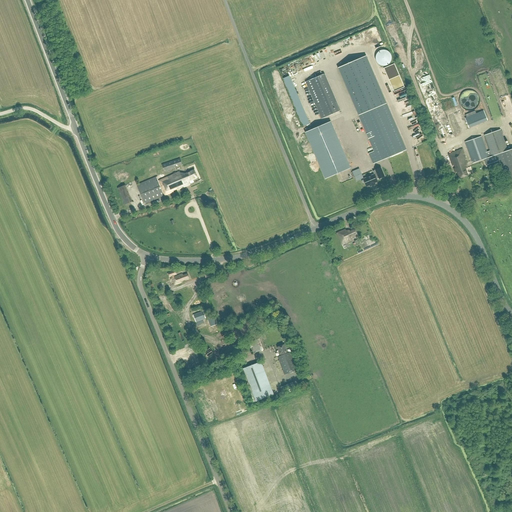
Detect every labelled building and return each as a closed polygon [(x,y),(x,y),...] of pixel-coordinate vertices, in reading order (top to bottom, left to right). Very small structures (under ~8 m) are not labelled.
[(379,4),(393,45),(397,44),(384,2),(379,4)] [(366,37),(365,36),(368,35),(366,30),(356,34),(359,40),(366,37)] [(390,62),(391,61),(391,60),(391,59),(391,58),(391,57),(391,56),(391,55),(390,54),(390,53),(389,53),(389,52),(388,51),(387,51),(386,50),(385,50),(384,50),(383,50),(382,50),(381,50),(380,50),(380,51),(379,51),(378,52),(377,53),(377,54),(376,55),(376,56),(375,57),(375,58),(376,59),(376,61),(376,62),(377,62),(377,63),(378,63),(378,64),(379,65),(381,65),(382,66),(383,66),(385,66),(386,65),(387,65),(389,64),(390,63),(390,62)] [(369,153),(373,164),(406,150),(366,56),(338,68),(374,151),(369,153)] [(451,136),(430,71),(416,76),(437,141),(451,136)] [(329,83),(324,74),(306,82),(322,119),(340,111),(329,83)] [(479,101),(479,100),(479,99),(479,98),(479,97),(478,97),(478,96),(478,95),(477,94),(476,93),(475,92),(474,91),(473,91),(472,91),(471,91),(471,90),(470,90),(469,90),(468,90),(467,90),(466,91),(465,91),(464,92),(463,92),(462,93),(461,94),(461,95),(460,95),(460,96),(460,97),(459,98),(459,99),(459,100),(459,101),(459,102),(459,103),(460,104),(460,105),(461,106),(461,107),(462,107),(463,108),(463,109),(464,109),(465,109),(466,110),(467,110),(468,110),(469,110),(470,110),(471,110),(472,110),(473,110),(474,109),(475,108),(476,108),(476,107),(477,107),(477,106),(478,105),(478,104),(479,103),(479,102),(479,101)] [(492,119),(501,116),(495,101),(486,104),(492,119)] [(488,121),(484,110),(465,118),(469,128),(488,121)] [(305,132),(325,179),(351,168),(348,161),(331,121),(305,132)] [(473,163),(484,159),(486,166),(499,161),(508,187),(511,185),(511,148),(507,151),(500,130),(485,135),(490,151),(487,152),(481,137),(465,142),(473,163)] [(468,165),(462,149),(448,154),(455,172),(457,172),(459,178),(468,175),(466,169),(468,168),(467,165),(468,165)] [(180,159),(162,165),(164,171),(174,168),(174,167),(182,164),(180,159)] [(384,176),(381,167),(375,170),(377,173),(374,174),(363,179),(364,180),(362,180),(362,181),(362,182),(364,183),(365,183),(366,186),(369,185),(370,186),(375,184),(375,183),(377,182),(376,179),(378,178),(379,179),(384,176)] [(198,178),(194,170),(185,174),(180,173),(180,172),(160,180),(158,176),(137,185),(145,204),(190,184),(189,181),(198,178)] [(125,185),(118,189),(125,205),(133,202),(125,185)] [(358,236),(355,229),(350,231),(349,231),(346,231),(345,230),(337,233),(342,245),(351,241),(352,238),(358,236)] [(179,275),(174,277),(174,276),(177,274),(175,270),(168,273),(169,277),(172,276),(172,278),(175,285),(181,283),(181,281),(185,279),(186,280),(189,279),(187,274),(183,276),(182,273),(179,274),(179,275)] [(203,311),(193,315),(196,322),(197,326),(204,324),(203,319),(205,318),(203,311)] [(217,325),(214,315),(208,318),(211,327),(212,327),(213,328),(217,327),(216,325),(217,325)] [(264,349),(259,338),(251,342),(255,353),(264,349)] [(298,370),(291,352),(288,353),(287,350),(284,344),(277,347),(279,352),(278,352),(280,356),(278,357),(285,375),(298,370)] [(261,361),(243,368),(255,402),(274,394),(261,361)] [(277,383),(279,388),(294,382),(292,377),(277,383)]
